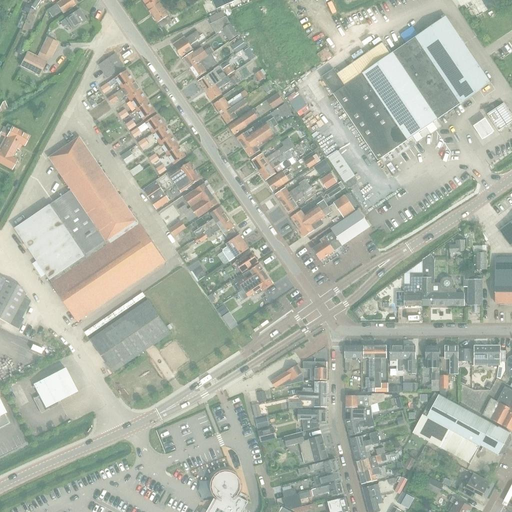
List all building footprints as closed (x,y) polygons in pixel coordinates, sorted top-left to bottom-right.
[(42,0),(34,0),(31,6),(28,13),(22,27),(28,29),(35,10),(41,1),(42,0)] [(52,18),(63,11),(75,3),(72,0),(59,0),(48,8),(46,9),(52,18)] [(146,6),(161,28),(171,21),(157,0),(142,0),(146,5),(146,6)] [(212,0),(216,9),(236,0),(212,0)] [(481,0),(488,10),(499,3),(497,0),(481,0)] [(362,3),(357,5),(361,16),(366,15),(362,3)] [(22,11),(28,13),(31,6),(25,4),(22,11)] [(86,19),(79,8),(60,21),(63,26),(68,22),(72,28),(86,19)] [(351,10),(345,11),(348,22),(354,21),(351,10)] [(333,69),(321,77),(377,160),(490,83),(445,16),(418,35),(406,43),(390,54),(382,43),(353,63),(361,74),(344,86),(333,69)] [(216,34),(223,30),(230,25),(225,17),(210,24),(216,34)] [(223,30),(230,40),(237,35),(230,25),(223,30)] [(412,26),(400,35),(406,43),(418,35),(412,26)] [(173,43),(174,45),(182,56),(193,49),(190,45),(201,37),(196,30),(181,40),(180,38),(173,43)] [(51,58),(58,43),(46,37),(37,57),(26,52),(19,66),(39,76),(46,62),(46,61),(48,57),(51,58)] [(239,41),(236,37),(233,40),(230,42),(232,46),(239,41)] [(23,40),(16,53),(22,56),(29,43),(23,40)] [(232,46),(231,47),(236,53),(246,46),(241,40),(239,41),(232,46)] [(192,52),(182,59),(189,69),(210,54),(212,53),(209,47),(203,51),(200,47),(192,52)] [(248,48),(243,51),(246,56),(251,53),(248,48)] [(125,66),(115,53),(98,65),(107,78),(125,66)] [(210,54),(189,69),(195,78),(205,71),(217,64),(214,59),(210,54)] [(223,61),(219,54),(213,57),(218,64),(223,61)] [(227,76),(233,72),(238,69),(234,64),(231,66),(230,64),(222,69),(227,76)] [(255,75),(259,82),(265,78),(264,76),(266,74),(262,69),(255,75)] [(122,89),(134,81),(127,70),(115,78),(122,89)] [(204,92),(226,77),(223,72),(217,76),(214,71),(198,82),(204,92)] [(234,86),(239,82),(233,72),(227,76),(226,77),(204,92),(211,101),(221,94),(218,90),(231,81),(234,86)] [(262,86),(267,94),(272,90),(270,86),(273,84),(270,80),(267,82),(267,83),(262,86)] [(129,99),(141,91),(134,81),(122,89),(107,99),(111,104),(126,94),(129,99)] [(107,83),(100,88),(104,94),(111,89),(107,83)] [(220,114),(243,99),(248,95),(245,90),(226,103),(223,98),(213,104),(220,114)] [(136,110),(148,101),(141,91),(129,99),(136,110)] [(267,100),(272,108),(282,102),(277,93),(267,100)] [(246,104),(243,99),(220,114),(226,124),(236,117),(233,112),(246,104)] [(148,101),(136,110),(143,120),(155,112),(148,101)] [(291,111),(286,103),(279,108),(284,115),(284,114),(285,115),(291,111)] [(511,121),(511,115),(504,103),(487,114),(498,131),(511,121)] [(125,109),(118,114),(122,120),(129,115),(125,109)] [(243,123),(253,116),(256,114),(253,109),(227,126),(234,135),(246,127),(243,123)] [(152,133),(164,125),(157,115),(145,123),(152,133)] [(132,120),(125,125),(129,131),(136,126),(132,120)] [(243,148),(273,128),(269,121),(255,130),(252,127),(236,138),(243,148)] [(295,121),(290,125),(293,130),(299,127),(295,121)] [(494,135),(485,121),(473,129),(482,143),(494,135)] [(18,150),(27,135),(5,123),(3,127),(0,125),(0,134),(4,137),(0,145),(0,165),(11,171),(17,160),(13,157),(16,151),(15,151),(16,149),(18,150)] [(160,144),(171,136),(164,125),(152,133),(160,144)] [(137,128),(130,133),(134,138),(141,133),(137,128)] [(256,146),(266,140),(276,132),(273,128),(243,148),(249,158),(259,151),(256,146)] [(14,229),(77,322),(165,261),(78,135),(48,157),(63,178),(59,180),(62,184),(65,182),(70,190),(14,229)] [(167,155),(179,147),(171,136),(160,144),(167,155)] [(145,138),(138,143),(142,149),(149,144),(145,138)] [(258,171),(294,147),(288,138),(281,143),(283,146),(265,159),(262,154),(252,161),(258,171)] [(407,142),(401,146),(405,152),(411,148),(407,142)] [(179,147),(167,155),(174,165),(186,156),(179,147)] [(275,174),(272,170),(287,160),(288,161),(293,157),(291,154),(296,150),(294,147),(258,171),(265,180),(275,174)] [(135,159),(129,150),(120,156),(127,165),(135,159)] [(155,154),(148,159),(152,164),(159,160),(155,154)] [(320,161),(316,154),(313,157),(312,156),(304,162),(308,169),(320,161)] [(324,160),(313,167),(319,175),(324,172),(326,174),(331,170),(324,160)] [(175,184),(195,170),(190,162),(170,176),(175,184)] [(162,164),(155,169),(160,175),(167,170),(162,164)] [(139,165),(129,172),(133,177),(143,170),(139,165)] [(175,184),(181,192),(201,179),(195,170),(175,184)] [(290,174),(286,177),(284,174),(286,172),(284,170),(266,182),(272,191),(293,178),(290,174)] [(330,174),(320,181),(326,190),(337,183),(330,174)] [(282,205),(310,186),(305,179),(298,184),(299,185),(288,193),(285,188),(275,195),(282,205)] [(191,207),(211,194),(204,183),(184,197),(191,207)] [(150,201),(163,192),(158,184),(145,193),(150,201)] [(325,193),(329,199),(341,190),(337,184),(325,193)] [(313,191),(310,186),(282,205),(288,215),(298,208),(295,203),(304,197),(302,194),(304,192),(306,196),(313,191)] [(156,209),(169,200),(163,192),(150,201),(156,209)] [(198,218),(208,211),(218,204),(211,194),(191,207),(198,218)] [(333,203),(342,216),(353,209),(345,196),(333,203)] [(178,210),(181,214),(187,210),(184,205),(178,210)] [(297,227),(321,211),(318,206),(303,216),(300,211),(290,217),(297,227)] [(197,238),(227,217),(220,207),(210,214),(213,219),(193,232),(197,238)] [(297,227),(304,237),(323,224),(320,220),(331,212),(328,207),(321,212),(321,211),(297,227)] [(342,246),(369,227),(358,210),(330,229),(332,232),(324,237),(319,240),(321,243),(312,249),(320,261),(334,251),(342,246)] [(200,243),(211,236),(220,229),(227,239),(236,234),(232,228),(234,227),(227,217),(197,238),(194,240),(197,243),(199,241),(200,243)] [(511,220),(498,230),(510,247),(511,245),(511,263),(496,263),(496,303),(511,303),(511,220)] [(169,230),(173,236),(185,229),(180,222),(169,230)] [(466,233),(463,233),(463,239),(466,239),(466,248),(473,248),(473,246),(472,246),(472,233),(470,233),(466,233)] [(229,262),(235,258),(249,248),(239,235),(225,244),(227,246),(222,250),(222,252),(229,262)] [(456,240),(456,252),(464,252),(464,240),(456,240)] [(482,245),(482,246),(473,246),(473,248),(473,269),(486,269),(486,245),(482,245)] [(235,263),(242,273),(258,262),(251,252),(235,263)] [(439,283),(434,283),(434,260),(430,254),(429,255),(423,260),(423,259),(422,260),(422,277),(422,306),(443,306),(443,277),(442,277),(441,278),(440,280),(440,281),(439,283)] [(199,257),(190,260),(193,266),(201,262),(199,257)] [(238,293),(266,274),(259,264),(249,271),(253,276),(247,280),(245,278),(233,286),(238,293)] [(230,266),(224,270),(228,276),(234,271),(230,266)] [(205,276),(199,267),(192,272),(198,280),(205,276)] [(404,292),(396,292),(396,306),(404,306),(422,306),(422,277),(422,271),(409,271),(409,284),(404,284),(404,292)] [(266,274),(238,293),(237,293),(242,301),(257,291),(259,294),(263,291),(273,284),(266,274)] [(21,288),(0,276),(0,319),(18,329),(23,320),(22,320),(30,301),(23,297),(25,294),(21,288)] [(456,289),(451,286),(452,285),(452,283),(452,282),(452,280),(451,279),(450,277),(448,277),(447,276),(445,276),(443,277),(443,306),(464,306),(464,293),(456,293),(456,289)] [(481,276),(463,276),(463,287),(468,287),(468,306),(474,306),(474,313),(476,313),(476,306),(482,306),(482,279),(481,279),(481,276)] [(142,293),(84,332),(86,336),(145,297),(142,293)] [(217,299),(212,293),(207,297),(212,303),(217,299)] [(90,340),(112,373),(170,333),(148,300),(90,340)] [(224,305),(217,310),(221,316),(228,311),(224,305)] [(361,346),(345,346),(345,370),(351,370),(351,363),(351,358),(361,358),(361,346)] [(375,346),(364,346),(364,358),(369,358),(369,378),(365,378),(365,389),(375,389),(375,346)] [(386,346),(375,346),(375,372),(375,389),(381,389),(381,384),(381,370),(381,358),(386,358),(386,346)] [(403,376),(403,359),(403,346),(390,346),(390,366),(396,366),(396,376),(403,376)] [(403,346),(403,359),(409,359),(409,376),(412,376),(412,373),(415,373),(415,346),(403,346)] [(439,392),(439,386),(439,346),(425,346),(425,368),(432,368),(432,380),(431,380),(431,392),(439,392)] [(457,346),(445,346),(445,359),(450,359),(450,373),(458,373),(457,346)] [(505,361),(500,361),(500,346),(474,346),(474,365),(499,365),(497,378),(500,380),(505,371),(505,361)] [(458,349),(458,361),(470,361),(470,349),(458,349)] [(303,363),(303,369),(310,369),(310,380),(315,380),(327,380),(327,368),(327,362),(303,362),(303,363)] [(269,379),(272,389),(290,383),(303,381),(303,372),(297,364),(269,379)] [(39,396),(33,399),(40,412),(59,402),(59,401),(77,392),(64,368),(33,384),(39,396)] [(296,394),(300,394),(326,395),(326,383),(315,382),(315,388),(303,388),(303,391),(296,391),(296,394)] [(381,389),(375,389),(375,392),(388,392),(388,384),(381,384),(381,389)] [(491,399),(482,415),(511,431),(511,390),(504,386),(496,402),(491,399)] [(266,402),(263,391),(256,393),(259,403),(266,402)] [(498,426),(498,427),(492,423),(491,424),(435,393),(413,432),(470,464),(477,450),(481,451),(483,447),(497,455),(503,443),(504,444),(506,444),(507,443),(509,442),(510,441),(511,439),(511,437),(511,435),(511,434),(510,432),(498,426)] [(326,407),(326,395),(300,394),(300,400),(314,400),(314,407),(326,407)] [(384,402),(393,399),(393,394),(384,394),(372,394),(371,396),(346,396),(345,408),(357,408),(357,402),(368,402),(368,406),(384,402)] [(400,406),(398,399),(392,400),(387,402),(387,403),(385,403),(386,406),(388,405),(388,409),(400,406)] [(261,416),(258,404),(252,406),(254,417),(261,416)] [(357,408),(345,408),(345,420),(347,425),(366,420),(365,420),(365,408),(357,408)] [(326,425),(326,420),(326,411),(298,410),(298,419),(304,420),(304,431),(326,425)] [(403,416),(396,418),(398,425),(404,423),(403,416)] [(265,417),(254,420),(256,428),(268,425),(265,417)] [(362,428),(367,427),(368,428),(375,426),(374,423),(373,419),(366,420),(347,425),(349,437),(361,434),(359,427),(362,426),(362,428)] [(276,438),(273,429),(259,433),(261,442),(276,438)] [(304,464),(327,459),(322,436),(304,441),(302,432),(285,437),(287,447),(300,444),(304,464)] [(353,450),(378,444),(379,443),(377,432),(369,434),(371,440),(363,442),(362,436),(350,439),(353,450)] [(355,461),(367,458),(365,452),(373,450),(373,448),(378,446),(378,444),(353,450),(355,461)] [(383,454),(385,454),(383,448),(375,450),(377,455),(377,456),(383,454)] [(385,461),(383,454),(377,456),(377,455),(375,456),(377,463),(385,461)] [(358,473),(373,469),(370,457),(367,458),(355,461),(358,473)] [(410,471),(415,460),(409,457),(403,467),(410,471)] [(338,471),(335,460),(335,459),(309,465),(310,472),(325,468),(326,474),(338,471)] [(424,465),(420,470),(427,474),(431,468),(424,465)] [(373,469),(358,473),(361,484),(376,481),(373,469)] [(311,490),(314,489),(341,482),(338,471),(326,474),(312,477),(315,487),(310,488),(311,490)] [(242,511),(248,502),(237,496),(240,491),(240,485),(239,480),(235,475),(230,472),(225,472),(219,474),(215,477),(212,482),(212,488),(213,493),(217,497),(219,499),(218,501),(217,503),(212,511),(211,511),(242,511)] [(457,490),(463,494),(466,489),(482,497),(490,483),(473,474),(468,483),(462,482),(457,490)] [(394,491),(399,494),(407,480),(402,477),(394,491)] [(442,486),(427,477),(422,486),(437,494),(442,486)] [(450,488),(453,483),(452,482),(453,481),(446,477),(442,484),(450,488)] [(341,482),(314,489),(315,492),(318,491),(319,494),(330,491),(332,497),(344,494),(341,482)] [(365,500),(381,496),(378,484),(362,488),(365,500)] [(402,493),(396,504),(407,510),(413,499),(402,493)] [(295,494),(284,497),(285,503),(297,500),(295,494)] [(381,496),(365,500),(368,511),(378,511),(380,511),(378,504),(383,503),(381,496)] [(468,511),(471,507),(450,496),(448,501),(455,504),(450,511),(468,511)] [(331,511),(337,511),(348,509),(345,498),(328,502),(329,509),(331,508),(331,511)]
